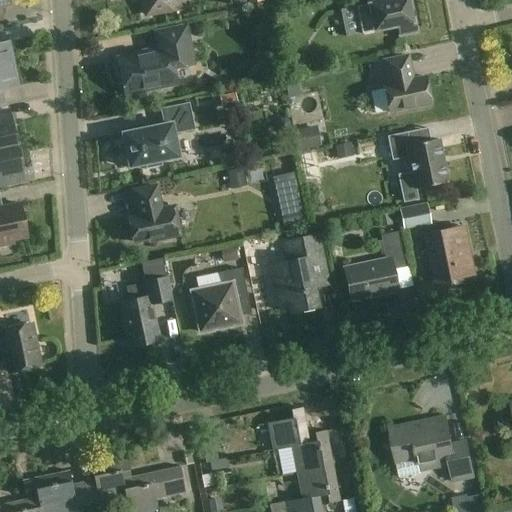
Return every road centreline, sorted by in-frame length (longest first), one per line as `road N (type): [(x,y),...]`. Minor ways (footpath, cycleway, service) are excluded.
road 1 (unclassified): [(89,424),(511,332)]
road 2 (residential): [(80,267),(59,0)]
road 3 (residential): [(511,267),(463,27)]
road 4 (residential): [(89,424),(80,267)]
